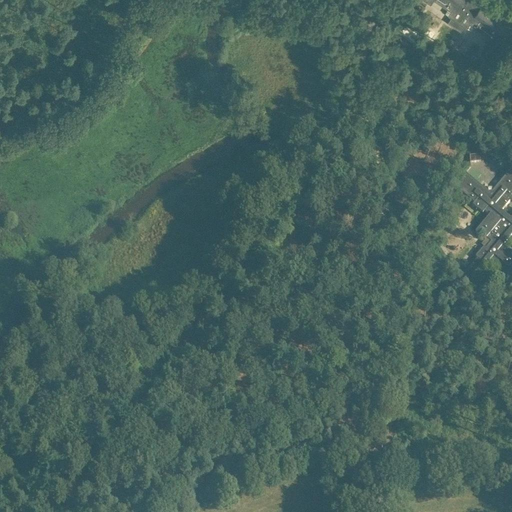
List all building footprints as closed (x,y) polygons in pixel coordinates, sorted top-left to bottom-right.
[(427,0),(431,3),(433,0),(435,0),(452,11),(449,15),(452,17),(448,23),(454,27),(458,22),(472,0),(427,0)] [(472,0),(458,22),(454,27),(461,31),(465,26),(467,28),(470,24),(487,35),(483,40),(494,48),(506,30),(509,32),(511,28),(511,23),(506,19),(504,21),(482,6),(483,5),(476,0),(472,0)] [(413,7),(421,12),(425,6),(417,1),(413,7)] [(481,52),(489,58),(493,51),(485,46),(481,52)] [(502,153),(491,154),(492,161),(503,160),(502,153)] [(479,155),(469,156),(469,163),(480,162),(479,155)] [(486,191),(471,178),(464,172),(459,177),(460,178),(458,181),(457,180),(453,185),(474,203),(472,205),(482,213),(484,211),(489,216),(475,233),(483,239),(484,237),(490,242),(485,249),(483,247),(475,257),(477,259),(460,280),(473,290),(492,268),(496,267),(511,279),(511,257),(509,256),(511,254),(502,246),(511,233),(511,216),(510,219),(501,211),(509,201),(507,200),(511,193),(511,168),(511,167),(492,191),(486,191)]
